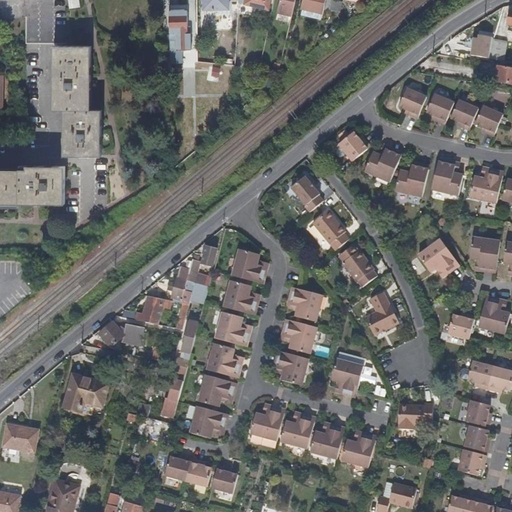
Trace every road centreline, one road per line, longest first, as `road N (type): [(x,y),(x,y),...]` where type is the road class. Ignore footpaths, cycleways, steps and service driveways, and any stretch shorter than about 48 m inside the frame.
road 1 (residential): [(237,202),(0,401)]
road 2 (residential): [(300,147),(410,299),(425,358),(392,367)]
road 3 (residential): [(237,202),(280,269),(250,387)]
road 4 (residential): [(498,0),(455,23),(358,104)]
road 5 (residential): [(511,160),(401,139),(372,124),(358,104)]
road 6 (residential): [(250,387),(382,421)]
road 7 (residential): [(250,387),(233,454),(179,440)]
